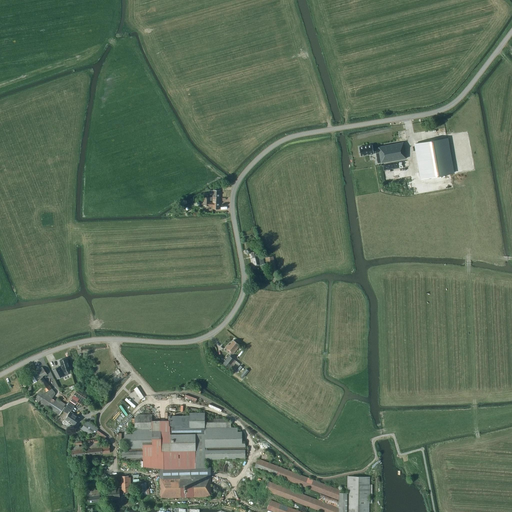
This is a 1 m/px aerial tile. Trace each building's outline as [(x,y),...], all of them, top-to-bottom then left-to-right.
[(421,179),(453,173),(446,138),(415,144),(421,179)] [(381,163),(406,158),(403,142),(378,147),(378,148),(373,149),(372,145),(359,147),(361,156),(374,154),(374,153),(379,152),(381,163)] [(204,197),(204,206),(213,206),(213,209),(219,209),(219,197),(213,197),(212,197),(209,197),(204,197)] [(264,264),(262,254),(259,254),(258,251),(251,252),(252,258),(251,258),(253,267),(264,264)] [(266,258),(269,271),(276,269),(273,256),(266,258)] [(225,348),(232,354),(240,346),(238,344),(234,340),(230,344),(229,344),(225,348)] [(223,363),(234,371),(240,364),(229,355),(223,363)] [(68,375),(67,371),(70,370),(67,358),(60,360),(62,368),(60,368),(59,367),(52,370),(57,379),(63,376),(64,377),(68,375)] [(43,377),(42,377),(47,374),(42,367),(38,370),(39,371),(33,374),(34,376),(31,378),(34,383),(37,381),(43,388),(40,391),(35,398),(60,414),(65,407),(52,399),(55,394),(55,392),(51,388),(43,377)] [(137,386),(135,388),(104,425),(113,432),(146,393),(137,386)] [(73,395),(69,401),(75,405),(79,399),(73,395)] [(69,402),(63,411),(68,414),(65,419),(74,426),(80,418),(70,411),(74,406),(69,402)] [(160,498),(211,497),(210,468),(205,468),(205,459),(245,459),(245,449),(207,450),(207,447),(245,447),(245,443),(242,443),(242,432),(238,432),(238,427),(231,428),(231,421),(227,421),(227,419),(222,419),(205,419),(205,413),(189,413),(189,416),(169,416),(169,420),(152,421),(152,415),(138,415),(135,418),(135,429),(133,429),(133,434),(126,434),(126,448),(122,448),(122,458),(122,461),(140,460),(140,467),(143,467),(160,469),(160,498)] [(106,436),(97,430),(98,428),(86,420),(81,429),(92,437),(95,432),(105,438),(106,436)] [(98,443),(89,444),(89,447),(85,447),(86,456),(110,453),(109,444),(99,445),(98,443)] [(79,445),(75,446),(75,448),(72,448),(72,457),(85,456),(84,447),(79,447),(79,445)] [(342,492),(258,460),(255,467),(321,493),(318,501),(268,482),(265,490),(321,511),(320,511),(298,511),(270,501),(267,509),(275,511),(369,511),(370,477),(348,477),(347,493),(342,492)] [(123,492),(124,492),(129,492),(129,485),(131,485),(131,477),(129,478),(128,476),(122,477),(122,488),(123,492)] [(140,494),(149,495),(149,481),(140,481),(140,494)] [(124,494),(124,492),(123,492),(122,488),(108,489),(108,499),(120,498),(120,494),(124,494)] [(88,497),(89,503),(101,501),(100,496),(99,490),(90,491),(90,490),(87,491),(88,497)]
